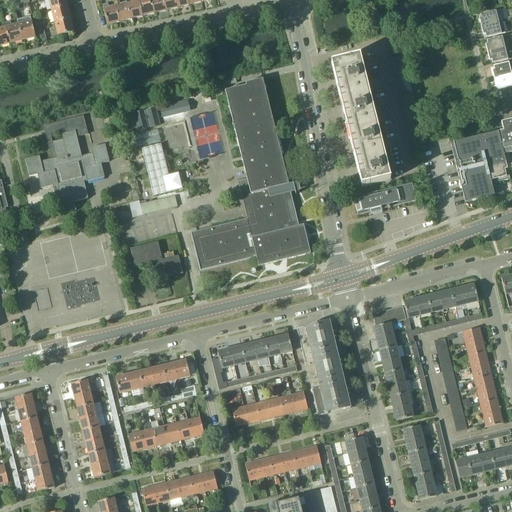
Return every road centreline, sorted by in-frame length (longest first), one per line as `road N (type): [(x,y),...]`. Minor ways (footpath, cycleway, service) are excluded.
road 1 (residential): [(341,272),(290,3)]
road 2 (residential): [(399,511),(347,298)]
road 3 (residential): [(96,46),(290,3)]
road 4 (tertiary): [(282,292),(96,338)]
road 5 (residential): [(239,511),(197,334)]
road 6 (residential): [(46,371),(197,334)]
road 7 (residential): [(197,334),(347,298)]
road 8 (residential): [(81,511),(46,371)]
road 9 (residential): [(347,298),(483,264)]
road 10 (tertiary): [(511,216),(394,259)]
